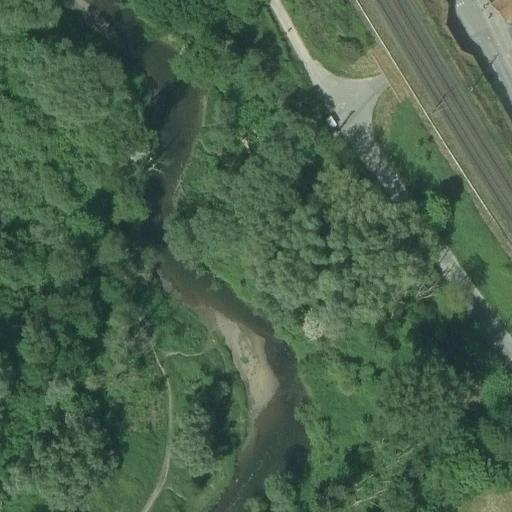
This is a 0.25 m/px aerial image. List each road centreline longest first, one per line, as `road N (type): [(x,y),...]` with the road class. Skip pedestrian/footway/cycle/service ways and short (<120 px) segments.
road 1 (residential): [(511,362),(346,115)]
road 2 (unclassified): [(346,115),(478,28)]
road 3 (track): [(346,115),(271,0)]
